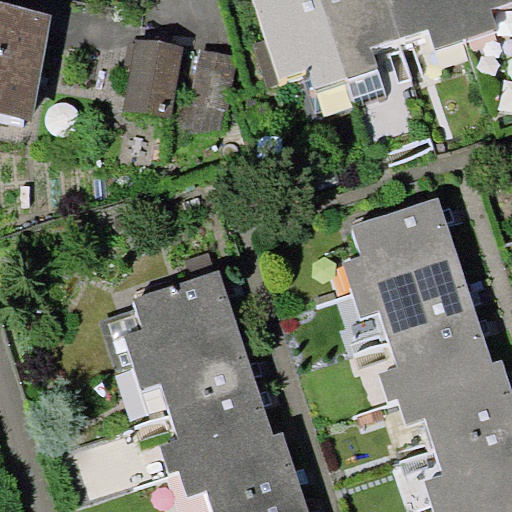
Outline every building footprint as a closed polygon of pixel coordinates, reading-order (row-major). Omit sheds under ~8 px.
[(311,99),(342,88),(313,0),(246,0),(275,88),(305,78),(311,99)] [(382,96),(370,57),(397,49),(380,0),(313,0),(342,88),(349,107),(382,96)] [(431,59),(463,48),(447,0),(380,0),(397,49),(425,39),(431,59)] [(496,38),(489,19),(511,11),(511,0),(447,0),(463,48),(496,38)] [(37,27),(0,20),(0,126),(19,129),(37,27)] [(120,75),(128,77),(121,118),(163,125),(160,142),(180,146),(181,135),(218,132),(229,64),(196,58),(188,107),(166,104),(174,55),(124,47),(120,75)] [(349,237),(367,293),(454,264),(436,209),(349,237)] [(367,293),(385,348),(472,320),(454,264),(367,293)] [(234,338),(216,282),(129,310),(131,318),(102,328),(117,375),(147,366),(234,338)] [(385,348),(403,404),(414,400),(490,376),(472,320),(385,348)] [(147,366),(165,421),(252,393),(234,338),(147,366)] [(414,400),(432,456),(511,429),(511,405),(501,372),(490,376),(414,400)] [(165,421),(183,477),(194,473),(270,449),(252,393),(165,421)] [(511,429),(432,456),(450,511),(511,491),(511,429)] [(194,473),(206,511),(263,511),(299,501),(281,445),(270,449),(194,473)] [(511,511),(511,491),(450,511),(511,511)] [(263,511),(302,511),(299,501),(263,511)]
